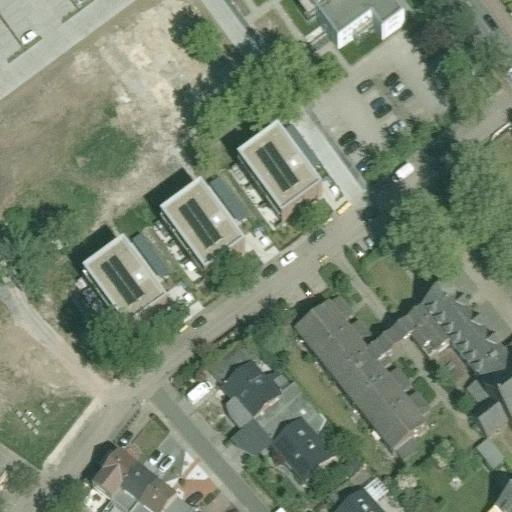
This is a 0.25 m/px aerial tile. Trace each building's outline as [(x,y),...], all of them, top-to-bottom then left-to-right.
[(403,27),(383,0),(300,0),(337,51),(371,27),(382,42),(403,27)] [(282,226),(323,197),(279,137),(239,166),(282,226)] [(205,283),(246,254),(202,194),(161,223),(205,283)] [(128,339),(168,311),(125,250),(84,279),(128,339)] [(511,348),(506,354),(446,283),(417,307),(362,353),(325,309),(290,338),(388,455),(422,426),(376,371),(410,343),(427,364),(449,346),(485,389),(470,401),(480,412),(467,423),(482,440),(495,429),(506,442),(511,436),(511,348)] [(274,402),(241,368),(217,391),(239,413),(250,425),(274,402)] [(0,371),(0,416),(17,428),(38,398),(0,371)] [(282,461),(307,488),(330,467),(299,432),(275,453),(282,461)] [(487,442),(476,452),(492,472),(504,462),(487,442)] [(113,455),(86,491),(104,505),(113,494),(136,511),(164,511),(173,501),(113,455)] [(369,511),(353,495),(334,511),(369,511)] [(511,511),(511,497),(495,511),(511,511)]
